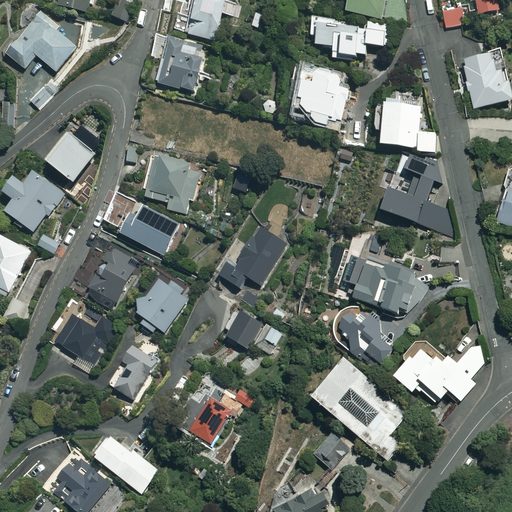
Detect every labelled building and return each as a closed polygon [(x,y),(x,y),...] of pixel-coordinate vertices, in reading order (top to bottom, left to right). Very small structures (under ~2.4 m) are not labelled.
[(94,0),(65,0),(63,9),(91,15),(94,0)] [(230,0),(196,0),(191,22),(196,23),(192,37),(219,44),(230,0)] [(391,0),(355,0),(353,17),(388,23),(389,20),(406,23),(409,5),(391,1),(391,0)] [(478,0),(481,18),(503,15),(500,0),(478,0)] [(469,28),(467,13),(447,16),(449,31),(469,28)] [(63,28),(46,14),(18,48),(56,78),(79,49),(60,33),(63,28)] [(350,27),(351,24),(317,21),(315,40),(322,40),(320,52),(337,54),(336,63),(361,66),(362,58),(369,59),(370,50),(389,52),(391,27),(371,24),(370,29),(350,27)] [(207,49),(172,40),(160,86),(198,95),(207,63),(204,62),(207,49)] [(494,58),(470,63),(471,70),(468,71),(476,112),(511,105),(511,67),(509,53),(493,56),(494,58)] [(47,81),(41,74),(30,85),(36,91),(47,81)] [(339,86),(322,81),(320,89),(312,86),(306,105),(310,106),(308,113),(321,127),(332,130),(333,124),(345,127),(352,101),(336,97),(339,86)] [(61,93),(52,84),(33,102),(41,111),(61,93)] [(401,103),(391,103),(387,149),(421,152),(421,155),(438,156),(440,136),(423,135),(425,110),(401,108),(401,103)] [(101,158),(73,137),(51,165),(79,186),(101,158)] [(440,166),(405,154),(392,191),(395,192),(387,214),(453,238),(453,214),(431,206),(442,176),(440,166)] [(204,170),(156,157),(147,190),(151,191),(149,199),(172,206),(171,212),(188,216),(192,201),(195,202),(204,170)] [(67,197),(40,175),(30,188),(22,182),(10,197),(20,204),(11,215),(37,235),(67,197)] [(511,176),(507,192),(510,193),(500,225),(511,228),(511,176)] [(137,203),(120,195),(107,223),(124,230),(137,203)] [(183,226),(150,210),(144,221),(137,217),(127,238),(167,258),(183,226)] [(290,248),(265,230),(239,267),(233,262),(223,277),(243,291),(251,279),(263,287),(290,248)] [(34,254),(0,236),(0,288),(13,295),(34,254)] [(144,267),(117,250),(88,295),(115,313),(144,267)] [(420,280),(369,261),(364,276),(369,277),(365,289),(360,287),(355,301),(404,317),(405,314),(411,315),(419,308),(426,298),(431,288),(420,280)] [(147,328),(158,336),(161,332),(165,335),(190,301),(182,295),(189,286),(168,271),(144,305),(143,317),(151,323),(147,328)] [(261,300),(249,292),(243,301),(255,309),(261,300)] [(347,335),(344,337),(349,344),(352,342),(352,343),(353,354),(361,360),(364,352),(363,334),(377,346),(369,355),(383,367),(396,352),(385,342),(383,321),(376,313),(370,319),(367,316),(362,320),(358,316),(343,330),(347,335)] [(97,330),(75,316),(58,343),(81,358),(76,366),(92,376),(122,329),(104,318),(97,330)] [(267,328),(249,316),(233,340),(251,352),(267,328)] [(285,337),(276,331),(269,341),(278,348),(285,337)] [(140,348),(137,347),(112,388),(134,402),(151,375),(155,377),(171,351),(157,343),(154,347),(145,341),(140,348)] [(433,344),(422,346),(408,362),(414,368),(401,382),(419,397),(423,392),(441,409),(454,394),(465,404),(480,387),(474,382),(489,366),(485,349),(477,352),(461,370),(455,364),(451,368),(445,363),(449,359),(433,344)] [(412,417),(356,367),(323,405),(391,463),(405,447),(394,438),(412,417)] [(257,400),(244,392),(238,402),(251,410),(257,400)] [(197,404),(183,429),(214,446),(231,415),(238,419),(244,408),(220,395),(216,402),(206,396),(200,406),(197,404)] [(353,449),(337,435),(319,458),(335,472),(353,449)] [(117,443),(113,440),(99,457),(103,461),(102,462),(144,496),(162,473),(138,453),(136,456),(118,441),(117,443)] [(94,511),(116,487),(86,460),(77,470),(73,467),(61,480),(65,483),(57,493),(78,511),(94,511)] [(330,496),(318,501),(314,493),(277,511),(328,511),(336,508),(330,496)]
